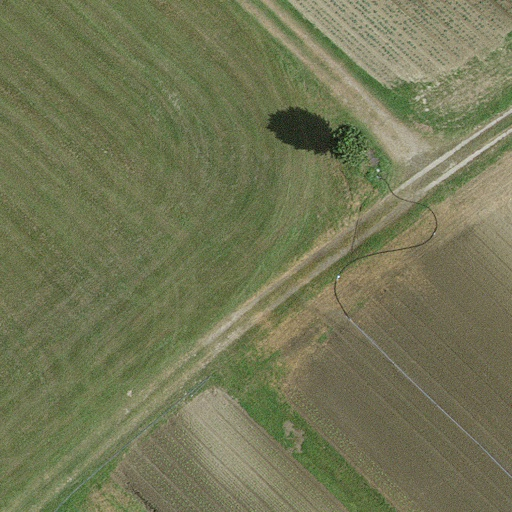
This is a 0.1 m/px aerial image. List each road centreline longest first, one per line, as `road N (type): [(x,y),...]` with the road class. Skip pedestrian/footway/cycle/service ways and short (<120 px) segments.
road 1 (track): [(19,511),(436,174),(511,126)]
road 2 (track): [(245,0),(436,174)]
